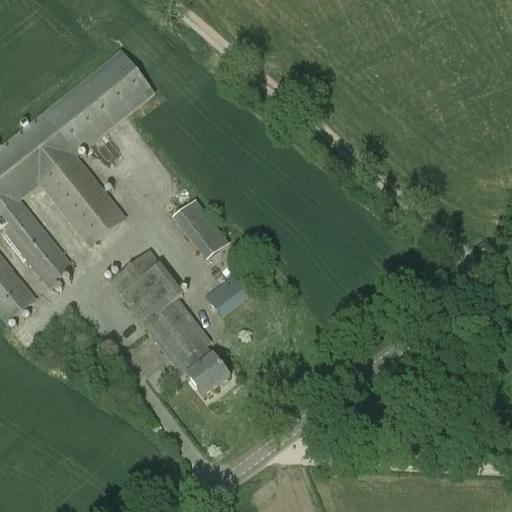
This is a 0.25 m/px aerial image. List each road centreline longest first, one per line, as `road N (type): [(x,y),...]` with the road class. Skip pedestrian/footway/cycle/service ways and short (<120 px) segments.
road 1 (track): [(164,0),(492,282)]
road 2 (tertiary): [(511,267),(189,511)]
road 3 (track): [(511,472),(295,457),(278,444)]
